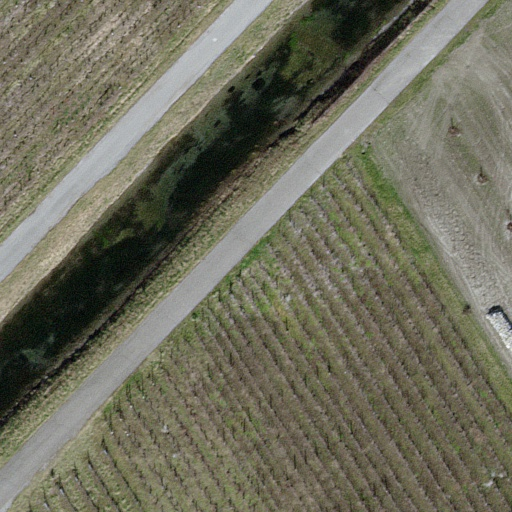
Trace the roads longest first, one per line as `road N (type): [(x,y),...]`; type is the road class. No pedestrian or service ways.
road 1 (unclassified): [(0,485),(468,0)]
road 2 (unclassified): [(250,0),(0,263)]
